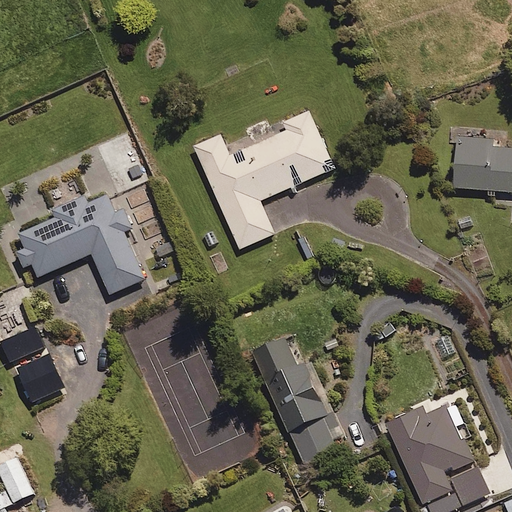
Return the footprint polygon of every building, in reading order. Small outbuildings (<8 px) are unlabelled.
[(335,169),(309,111),(271,128),(267,120),(245,130),(253,146),(230,156),(221,135),(195,147),(240,250),(275,235),(260,202),(335,169)] [(511,150),(494,150),(495,145),(458,143),(455,189),(511,192),(511,150)] [(115,214),(107,194),(87,203),(85,198),(52,212),(54,218),(19,233),(26,249),(19,252),(25,266),(32,263),(38,278),(93,254),(110,295),(145,280),(125,232),(132,229),(124,210),(115,214)] [(50,368),(32,331),(2,345),(20,382),(50,368)] [(289,435),(328,418),(312,380),(305,365),(298,368),(286,339),(254,353),(289,435)] [(466,372),(459,356),(444,362),(450,378),(466,372)] [(445,474),(474,462),(465,441),(461,442),(446,407),(428,415),(425,408),(386,424),(424,511),(449,511),(460,508),(460,507),(490,494),(479,468),(448,481),(445,474)] [(37,494),(20,456),(0,465),(11,489),(0,493),(0,511),(8,511),(7,507),(37,494)]
